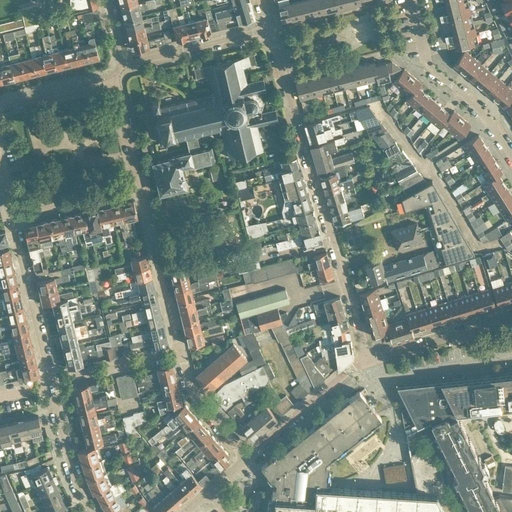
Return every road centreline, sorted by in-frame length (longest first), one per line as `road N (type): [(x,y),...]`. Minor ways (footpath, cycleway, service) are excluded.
road 1 (unclassified): [(367,361),(271,34)]
road 2 (residential): [(411,0),(427,64),(479,108),(511,156)]
road 3 (residential): [(50,383),(11,218)]
road 4 (residential): [(140,188),(180,351)]
road 5 (unclassified): [(245,457),(367,361)]
road 6 (unclassified): [(271,34),(122,66)]
road 7 (residential): [(367,361),(511,315)]
road 8 (residential): [(90,511),(50,383)]
road 9 (residential): [(180,351),(50,383)]
road 10 (residential): [(11,218),(140,188)]
road 11 (residential): [(180,351),(194,397),(245,457)]
